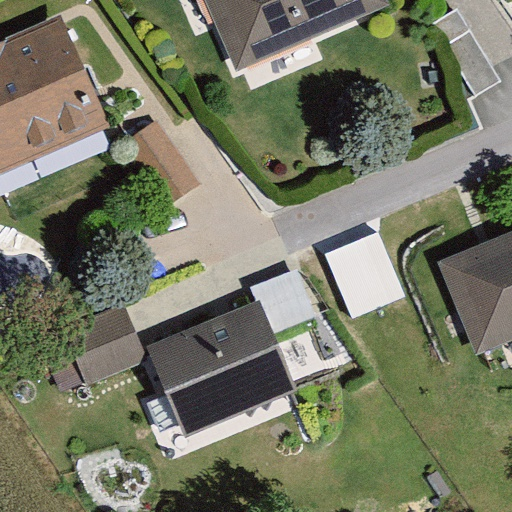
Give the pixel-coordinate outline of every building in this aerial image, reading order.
[(388,0),(205,0),(238,78),(395,14),(388,0)] [(61,17),(0,41),(0,175),(107,132),(61,17)] [(329,249),(352,313),(405,295),(382,230),(329,249)] [(511,231),(437,261),(474,356),(511,340),(511,231)] [(260,293),(146,340),(186,436),(300,389),(260,293)] [(121,306),(60,329),(83,391),(144,368),(121,306)]
